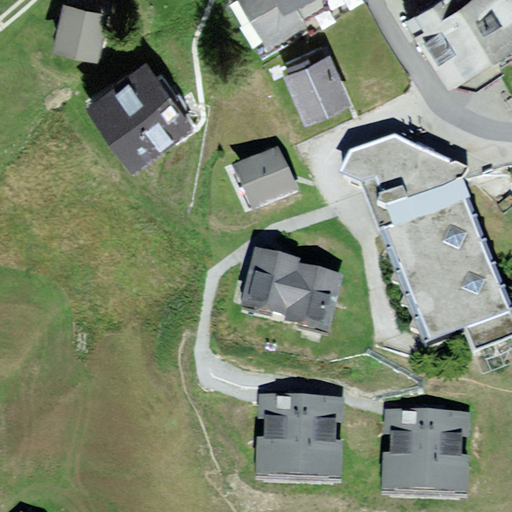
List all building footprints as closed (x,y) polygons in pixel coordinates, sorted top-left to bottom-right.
[(303,0),(236,0),(264,49),(307,25),(295,4),(303,0)] [(416,37),(469,0),(432,0),(404,20),(416,37)] [(511,0),(469,0),(416,37),(452,89),(511,46),(511,0)] [(108,13),(64,3),(53,52),(96,62),(108,13)] [(348,107),(326,57),(285,75),(306,125),(348,107)] [(194,126),(144,59),(86,102),(136,169),(194,126)] [(468,173),(392,141),(352,161),(344,182),(363,189),(429,357),(463,344),(473,371),(511,356),(511,315),(462,188),(468,173)] [(298,196),(275,153),(231,175),(254,219),(298,196)] [(304,267),(253,256),(240,313),(293,325),(291,334),(329,342),(342,284),(302,275),(304,267)] [(342,404),(258,402),(256,487),(340,489),(342,404)] [(467,418),(389,415),(386,500),(464,503),(467,418)]
